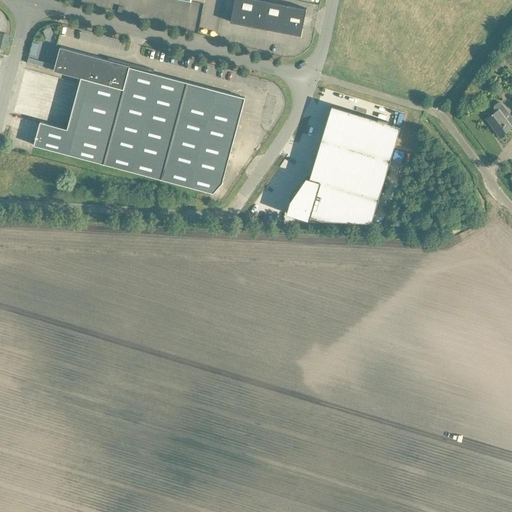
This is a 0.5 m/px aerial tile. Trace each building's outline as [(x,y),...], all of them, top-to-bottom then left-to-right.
[(234,0),(231,22),(257,27),(262,0),(234,0)] [(262,0),(257,27),(284,32),(289,5),(264,0),(262,0)] [(289,5),(284,32),(301,36),(307,8),(289,5)] [(40,121),(40,122),(34,145),(214,193),(223,182),(239,121),(245,97),(206,87),(153,73),(154,70),(109,57),(108,59),(60,47),(54,70),(81,78),(67,128),(40,121)] [(487,118),(500,136),(511,127),(511,116),(509,112),(508,112),(502,103),(500,102),(498,103),(495,105),(494,106),(494,108),(496,111),(487,118)] [(290,200),(286,213),(309,220),(310,216),(322,219),(371,222),(400,126),(331,105),(309,178),(306,177),(290,200)]
